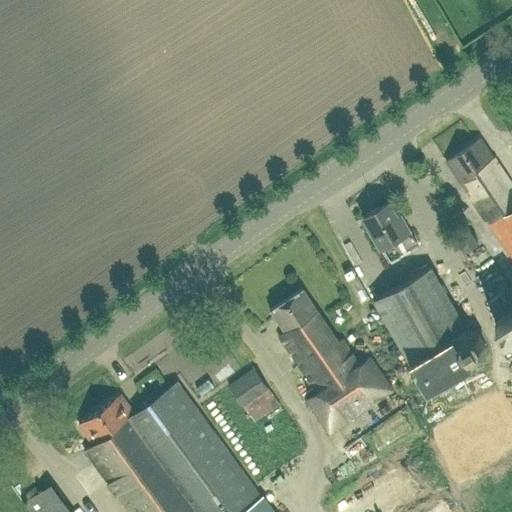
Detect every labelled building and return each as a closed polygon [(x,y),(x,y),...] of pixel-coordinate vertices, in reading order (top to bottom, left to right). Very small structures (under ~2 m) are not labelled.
[(511,185),(479,137),(444,161),(511,260),(511,185)] [(397,215),(388,201),(362,216),(380,247),(381,246),(389,261),(418,244),(409,230),(409,229),(400,213),(397,215)] [(461,249),(474,241),(463,223),(450,232),(461,249)] [(469,335),(430,265),(372,297),(407,359),(408,359),(424,387),(467,363),(470,366),(482,358),(485,342),(478,330),(469,335)] [(475,300),(488,297),(486,287),(503,283),(500,270),(485,273),(487,279),(471,282),(475,300)] [(337,339),(301,288),(270,309),(284,330),(278,334),(317,390),(305,398),(329,432),(391,388),(368,356),(360,362),(341,335),(337,339)] [(511,310),(494,322),(506,341),(511,337),(511,310)] [(253,420),(278,402),(251,366),(226,384),(253,420)] [(133,412),(119,393),(77,423),(91,442),(83,448),(130,511),(272,511),(175,381),(133,412)] [(71,511),(49,482),(23,501),(31,511),(71,511)]
